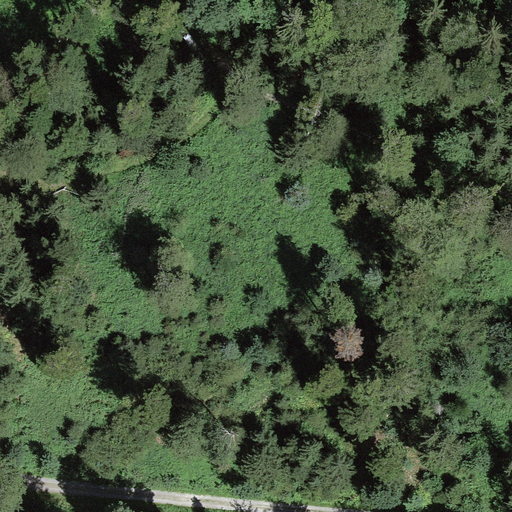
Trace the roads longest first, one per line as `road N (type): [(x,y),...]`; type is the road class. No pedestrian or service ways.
road 1 (track): [(197,0),(206,17),(327,117),(511,192)]
road 2 (track): [(260,511),(0,479)]
